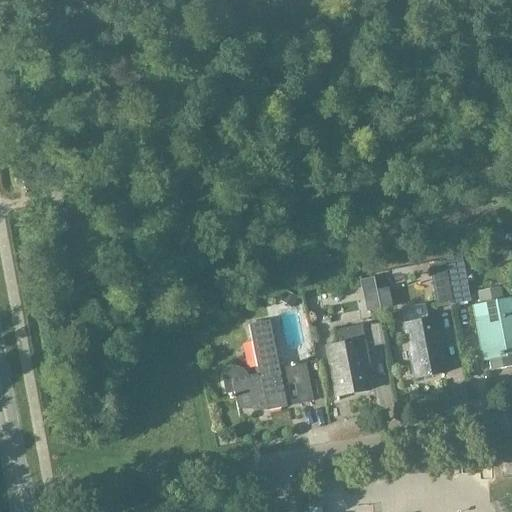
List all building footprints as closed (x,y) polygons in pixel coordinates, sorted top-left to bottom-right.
[(444,263),(453,305),(470,302),(462,259),(444,263)] [(436,308),(453,305),(444,263),(427,266),(436,308)] [(511,300),(502,302),(499,288),(476,293),(479,306),(474,307),(479,335),(483,334),(491,373),(492,372),(511,368),(511,300)] [(414,380),(446,374),(435,319),(428,320),(425,305),(401,309),(414,380)] [(311,397),(305,364),(278,369),(268,321),(248,325),(258,375),(246,377),(245,373),(242,370),(239,368),(235,367),(231,367),(226,369),(223,373),(221,378),(221,383),(224,395),(233,394),(234,395),(228,396),(229,400),(234,399),(236,409),(267,403),(268,411),(285,408),(281,387),(294,384),(297,400),(311,397)] [(369,326),(373,347),(384,345),(380,324),(369,326)] [(367,391),(362,366),(369,365),(363,326),(333,331),(336,345),(327,346),(336,397),(367,391)] [(320,511),(320,504),(320,503),(309,504),(309,511),(320,511)]
